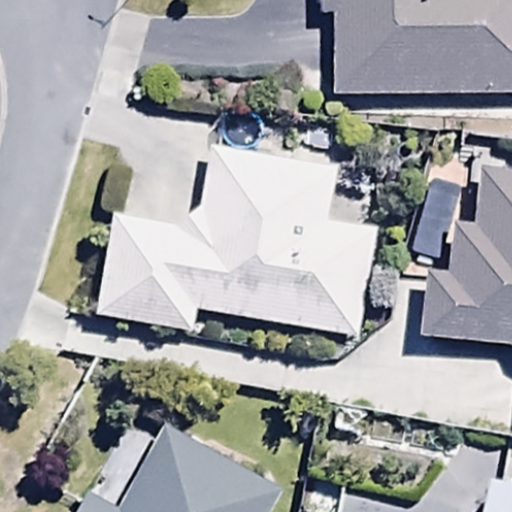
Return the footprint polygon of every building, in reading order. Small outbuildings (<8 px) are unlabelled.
[(334,30),(337,114),(511,107),(511,0),(320,0),(321,30),(334,30)] [(190,349),(196,321),(358,343),(372,237),(328,231),(335,180),(216,164),(209,217),(179,240),(117,227),(96,330),(190,349)] [(423,354),(511,361),(511,189),(483,187),(479,239),(457,237),(452,287),(428,285),(423,354)] [(280,511),(283,508),(171,442),(129,511),(100,511),(94,508),(92,511),(280,511)] [(511,511),(511,501),(494,499),(492,511),(511,511)]
